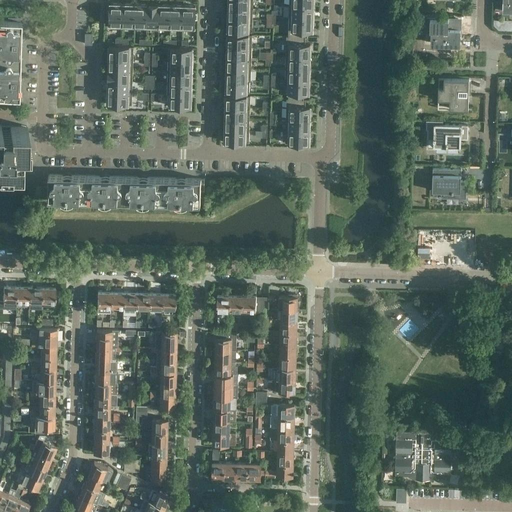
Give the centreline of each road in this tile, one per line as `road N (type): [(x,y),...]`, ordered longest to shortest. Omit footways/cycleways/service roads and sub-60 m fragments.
road 1 (residential): [(51,511),(74,461),(80,265)]
road 2 (residential): [(313,511),(317,271)]
road 3 (residential): [(195,484),(200,268)]
road 4 (residential): [(511,276),(317,271)]
road 5 (residential): [(87,152),(42,150),(44,42),(71,36)]
road 6 (residential): [(319,159),(329,148),(333,0)]
road 7 (residential): [(207,155),(210,0)]
road 8 (residential): [(200,268),(80,265)]
